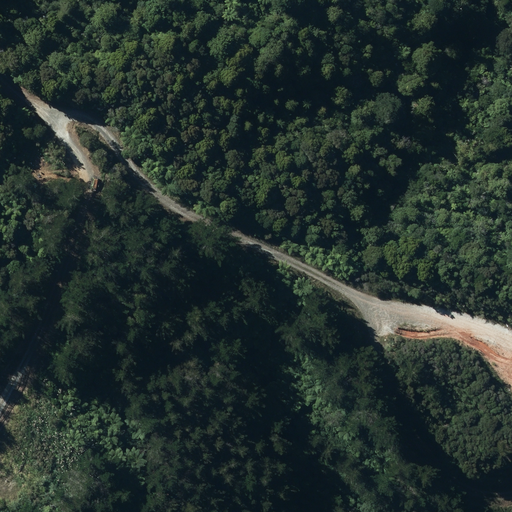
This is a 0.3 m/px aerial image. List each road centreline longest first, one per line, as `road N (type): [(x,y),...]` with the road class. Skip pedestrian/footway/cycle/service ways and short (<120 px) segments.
road 1 (track): [(38,114),(81,116),(169,206),(364,308),(375,379),(421,455),(476,491),(511,486)]
road 2 (track): [(0,76),(69,150),(82,188),(71,246),(0,393)]
